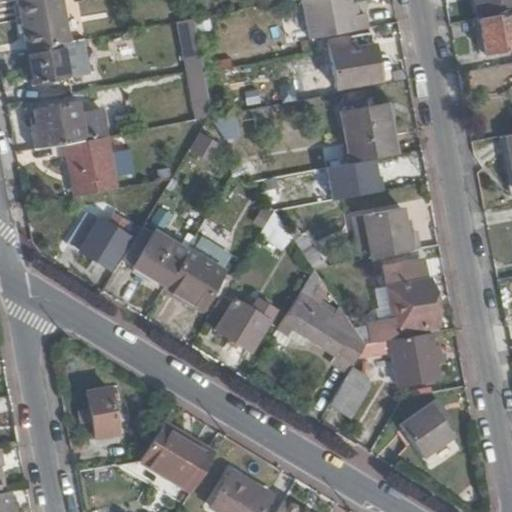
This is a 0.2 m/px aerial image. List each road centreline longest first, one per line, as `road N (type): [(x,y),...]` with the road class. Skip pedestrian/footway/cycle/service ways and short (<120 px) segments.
road 1 (residential): [(510,511),(415,0)]
road 2 (residential): [(400,511),(9,274)]
road 3 (residential): [(9,274),(56,511)]
